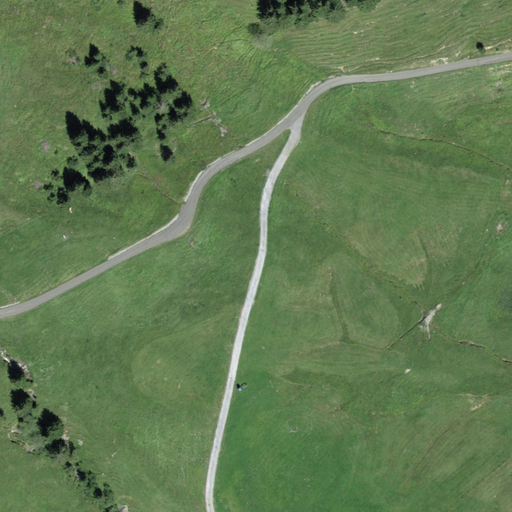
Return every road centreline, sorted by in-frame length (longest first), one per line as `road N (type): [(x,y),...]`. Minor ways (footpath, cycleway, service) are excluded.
road 1 (track): [(0,313),(170,233),(212,168),(273,135),(322,88),(511,55)]
road 2 (track): [(300,110),(268,191),(210,511)]
